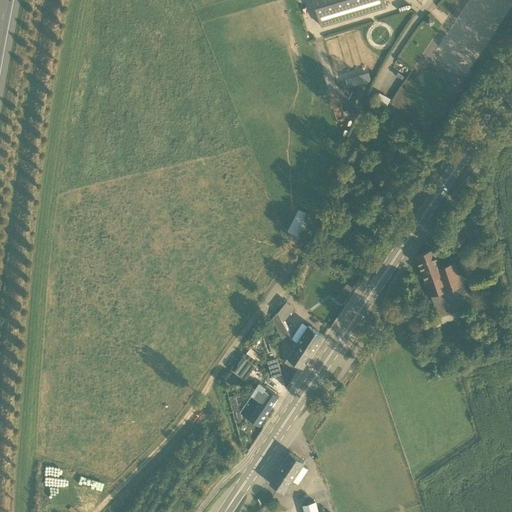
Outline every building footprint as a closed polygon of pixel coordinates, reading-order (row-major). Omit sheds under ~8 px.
[(313,0),(321,26),(325,25),(386,6),(384,0),(313,0)] [(346,77),(348,86),(372,79),(370,71),(346,77)] [(355,82),(350,100),(362,103),(367,86),(355,82)] [(299,208),(289,230),(301,236),(312,213),(299,208)] [(454,260),(438,265),(438,264),(439,263),(433,249),(417,256),(426,280),(425,280),(431,295),(432,294),(438,317),(469,307),(454,260)] [(346,303),(353,286),(344,282),(337,300),(346,303)] [(278,312),(282,320),(293,307),(286,301),(278,312)] [(272,318),(286,343),(292,339),(282,320),(278,312),(277,312),(272,318)] [(309,325),(298,342),(313,352),(324,335),(309,325)] [(288,357),(286,361),(299,369),(301,366),(303,367),(313,352),(298,342),(288,357)] [(242,356),(233,369),(245,378),(254,365),(242,356)] [(277,358),(269,361),(273,375),(282,372),(277,358)] [(232,388),(238,379),(231,373),(224,382),(232,388)] [(279,396),(263,385),(262,385),(258,391),(255,389),(240,411),(260,425),(279,396)] [(240,411),(236,395),(230,396),(237,420),(242,418),(240,411)] [(270,483),(279,489),(284,492),(304,462),(290,452),(270,483)] [(304,504),(305,511),(317,511),(315,502),(304,504)]
